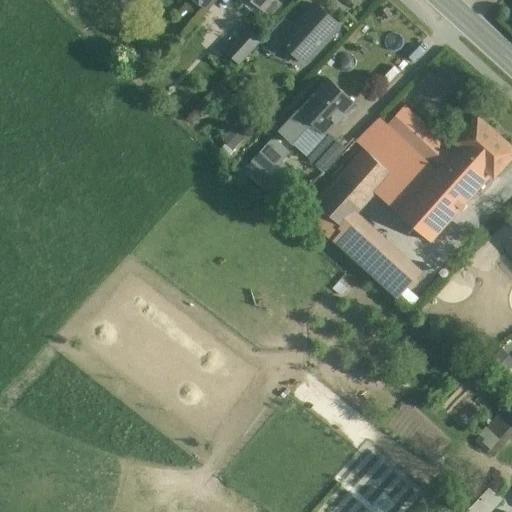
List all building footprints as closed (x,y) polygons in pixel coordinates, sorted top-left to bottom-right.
[(250,0),(264,12),(265,11),(270,16),(281,4),(275,0),(250,0)] [(311,3),(278,39),(305,64),(338,27),(311,3)] [(261,40),(247,27),(223,53),(237,66),(261,40)] [(353,102),(328,79),(280,131),(293,142),(312,122),(324,133),(353,102)] [(453,151),(405,107),(388,126),(405,142),(435,170),(453,151)] [(511,157),(511,147),(478,117),(456,142),(458,145),(492,175),(494,177),(511,157)] [(231,124),(222,141),(235,149),(245,132),(231,124)] [(266,189),(275,178),(254,160),(267,145),(256,135),(233,161),(266,189)] [(267,145),(254,160),(275,178),(286,166),(279,160),(287,151),(272,139),(267,145)] [(435,170),(405,142),(383,166),(392,173),(375,192),(397,212),(435,170)] [(435,170),(397,212),(430,242),(492,175),(458,145),(453,151),(435,170)] [(383,166),(363,148),(328,187),(356,213),(357,211),(375,192),(392,173),(383,166)] [(356,213),(328,187),(303,214),(333,242),(335,241),(337,243),(361,215),(357,211),(356,213)] [(421,270),(361,215),(337,243),(396,297),(421,270)] [(511,399),(475,441),(494,457),(511,437),(511,399)] [(440,511),(492,511),(504,500),(476,473),(440,511)]
